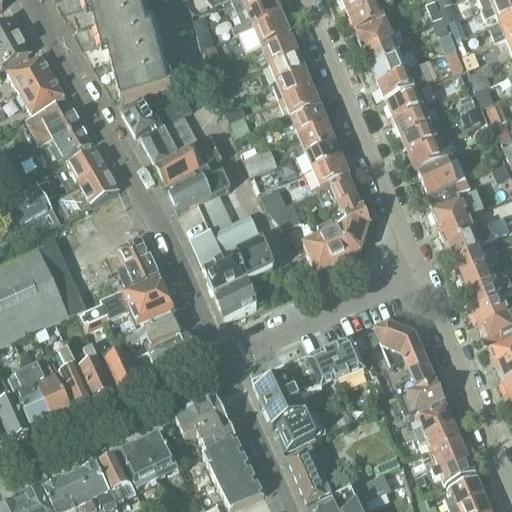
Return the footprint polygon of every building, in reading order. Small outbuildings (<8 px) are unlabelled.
[(81,0),(84,11),(84,13),(93,10),(97,27),(93,28),(94,30),(95,29),(99,48),(99,50),(108,47),(112,64),(109,65),(109,67),(110,67),(114,85),(114,86),(115,86),(120,105),(119,105),(119,107),(171,93),(171,92),(166,93),(150,34),(145,35),(135,0),(81,0)] [(201,0),(212,12),(227,6),(224,0),(201,0)] [(240,0),(239,1),(246,17),(275,5),(272,0),(240,0)] [(344,0),(340,2),(347,19),(386,2),(384,0),(344,0)] [(435,0),(441,12),(451,8),(447,0),(435,0)] [(511,0),(476,0),(482,15),(511,2),(511,0)] [(387,2),(386,2),(347,19),(354,36),(383,24),(379,15),(391,10),(387,2)] [(495,20),(498,28),(511,22),(511,2),(482,15),(486,23),(495,20)] [(246,17),(250,26),(242,29),(242,30),(232,35),(234,41),(238,40),(282,22),(275,5),(246,17)] [(425,10),(432,26),(440,22),(438,16),(434,7),(425,10)] [(438,16),(440,22),(444,31),(461,24),(461,23),(455,25),(448,11),(438,16)] [(246,57),(289,39),(282,22),(238,40),(246,57)] [(440,22),(432,26),(432,27),(431,27),(437,40),(446,36),(444,31),(440,22)] [(495,48),(505,44),(511,41),(511,22),(498,28),(499,29),(489,33),(495,48)] [(200,24),(193,26),(196,37),(207,33),(205,27),(200,24)] [(466,35),(461,24),(444,31),(446,36),(452,34),(454,40),(466,35)] [(0,73),(0,74),(30,58),(12,25),(0,31),(0,73)] [(356,39),(363,56),(392,44),(384,27),(356,39)] [(209,40),(207,34),(196,37),(199,48),(206,46),(209,40)] [(262,54),(269,71),(297,59),(290,42),(262,54)] [(455,45),(461,63),(467,60),(460,43),(455,45)] [(363,56),(370,73),(399,61),(392,44),(363,56)] [(217,57),(207,62),(211,72),(221,68),(217,57)] [(462,74),(455,57),(445,61),(452,78),(462,74)] [(461,63),(468,80),(480,74),(474,58),(467,60),(461,63)] [(269,71),(276,88),(304,76),(297,59),(269,71)] [(7,78),(19,100),(52,81),(40,60),(7,78)] [(370,73),(377,89),(406,77),(399,61),(370,73)] [(224,71),(214,75),(217,83),(228,79),(224,71)] [(468,80),(474,97),(486,92),(490,90),(484,73),(481,75),(480,74),(468,80)] [(272,91),(279,107),(311,93),(304,76),(276,88),(276,89),(272,91)] [(406,77),(377,89),(384,106),(413,94),(406,77)] [(52,81),(19,100),(31,121),(64,103),(52,81)] [(486,92),(474,97),(481,113),(493,108),(486,92)] [(311,93),(279,107),(285,123),(290,121),(290,122),(319,110),(311,93)] [(386,110),(393,127),(422,115),(414,98),(386,110)] [(141,107),(121,118),(135,141),(153,130),(156,135),(163,132),(191,116),(181,102),(149,121),(141,107)] [(221,108),(224,117),(237,112),(233,103),(221,108)] [(26,128),(38,150),(78,128),(66,106),(33,125),(26,128)] [(499,110),(486,115),(493,132),(506,126),(499,110)] [(226,121),(229,127),(252,117),(249,112),(226,121)] [(465,116),(471,132),(482,128),(476,112),(465,116)] [(296,136),(298,142),(327,130),(320,113),(272,133),(276,144),(296,136)] [(422,115),(393,127),(400,143),(429,131),(422,115)] [(252,117),(229,127),(236,144),(259,135),(252,117)] [(178,158),(197,148),(184,122),(164,133),(163,132),(156,135),(139,144),(155,172),(178,159),(178,158)] [(78,128),(38,150),(40,154),(47,150),(51,156),(35,165),(42,177),(57,169),(58,168),(90,150),(78,128)] [(504,128),(494,132),(500,149),(511,145),(504,128)] [(298,142),(305,159),(334,147),(327,130),(298,142)] [(429,131),(400,143),(407,160),(436,148),(429,131)] [(436,148),(407,160),(414,177),(443,165),(439,156),(452,151),(449,144),(445,146),(444,144),(436,148)] [(166,194),(177,189),(199,178),(221,166),(210,145),(193,153),(155,172),(166,194)] [(305,159),(312,176),(341,163),(334,147),(305,159)] [(511,151),(511,149),(502,152),(507,165),(511,162),(511,151)] [(62,202),(70,197),(79,192),(79,191),(106,175),(95,155),(67,171),(49,180),(50,181),(57,194),(62,202)] [(276,171),(269,155),(243,166),(250,182),(276,171)] [(341,163),(312,176),(319,193),(348,181),(341,163)] [(426,202),(455,190),(465,186),(459,172),(450,176),(447,168),(417,180),(421,190),(420,193),(422,198),(425,199),(426,202)] [(197,210),(219,200),(229,195),(217,169),(199,178),(177,189),(179,192),(167,198),(177,219),(197,210)] [(278,189),(271,174),(254,182),(260,196),(278,189)] [(79,192),(70,197),(78,210),(83,217),(91,212),(118,196),(106,175),(79,191),(79,192)] [(49,199),(57,194),(50,181),(41,186),(49,199)] [(330,192),(343,222),(361,214),(361,213),(353,196),(354,193),(352,188),(349,187),(348,184),(330,192)] [(52,214),(36,187),(0,206),(15,234),(52,214)] [(455,190),(426,202),(432,215),(430,216),(437,233),(468,220),(483,214),(479,206),(479,207),(475,197),(461,203),(455,190)] [(285,209),(279,194),(260,202),(267,217),(285,209)] [(197,210),(208,235),(210,239),(232,229),(219,200),(197,210)] [(292,208),(271,218),(284,236),(301,228),(292,208)] [(343,222),(332,227),(351,263),(360,258),(368,231),(370,230),(362,213),(361,213),(361,214),(343,222)] [(468,220),(437,233),(444,249),(475,236),(468,220)] [(210,239),(208,235),(187,242),(201,273),(260,246),(249,222),(232,229),(210,239)] [(351,263),(332,227),(332,226),(317,233),(321,242),(303,252),(316,277),(322,274),(327,275),(351,263)] [(475,236),(444,249),(451,266),(482,253),(480,249),(498,242),(492,229),(475,236)] [(8,267),(0,271),(0,353),(85,315),(77,297),(68,278),(49,235),(4,261),(8,267)] [(116,256),(124,274),(149,263),(140,244),(116,256)] [(203,276),(213,301),(273,276),(262,251),(203,276)] [(451,266),(458,282),(489,270),(482,253),(451,266)] [(149,263),(124,274),(108,282),(117,300),(158,281),(149,263)] [(97,287),(89,268),(68,278),(77,297),(97,287)] [(275,275),(289,293),(298,286),(286,270),(275,275)] [(458,282),(465,299),(496,286),(489,270),(458,282)] [(118,329),(125,343),(165,325),(162,320),(173,315),(174,315),(159,281),(158,282),(100,309),(108,327),(111,332),(118,329)] [(465,299),(472,316),(503,303),(511,298),(507,286),(497,290),(496,286),(465,299)] [(214,302),(223,325),(256,311),(246,288),(214,302)] [(472,316),(479,332),(510,319),(503,303),(472,316)] [(86,337),(108,327),(100,309),(78,319),(86,337)] [(511,318),(510,319),(479,332),(486,349),(511,338),(511,318)] [(172,321),(165,325),(125,343),(129,352),(138,347),(147,343),(151,351),(180,338),(178,332),(181,330),(177,321),(173,323),(172,321)] [(390,373),(404,367),(422,359),(421,357),(422,354),(420,349),(417,348),(413,340),(387,329),(374,335),(386,363),(374,368),(378,378),(390,373)] [(147,356),(153,368),(148,370),(153,379),(157,377),(191,361),(193,356),(185,339),(147,356)] [(511,342),(487,352),(495,369),(511,362),(511,342)] [(136,385),(127,366),(123,357),(123,358),(117,346),(103,353),(105,358),(101,359),(117,393),(120,392),(122,393),(128,390),(129,388),(136,385)] [(351,347),(309,365),(308,366),(321,394),(364,376),(372,372),(371,370),(362,359),(358,361),(351,347)] [(92,404),(78,376),(67,352),(57,357),(66,376),(58,380),(74,413),(76,412),(80,413),(85,411),(86,407),(92,404)] [(90,370),(78,376),(92,404),(95,403),(98,405),(104,402),(104,399),(107,397),(107,398),(112,395),(91,352),(83,356),(90,370)] [(404,367),(416,396),(434,389),(422,359),(404,367)] [(137,361),(127,366),(136,385),(145,380),(137,361)] [(511,362),(495,369),(502,386),(511,381),(511,362)] [(309,365),(308,365),(307,363),(252,388),(258,402),(272,433),(277,431),(288,455),(315,443),(298,405),(321,394),(308,366),(309,365)] [(37,368),(26,373),(50,423),(58,420),(62,421),(62,422),(68,419),(69,415),(70,414),(55,382),(46,386),(37,368)] [(50,423),(26,373),(15,378),(24,396),(15,401),(30,433),(32,432),(35,434),(41,431),(42,427),(50,423)] [(511,381),(502,386),(509,403),(511,401),(511,381)] [(434,389),(416,396),(397,404),(405,422),(444,406),(436,388),(434,389)] [(0,426),(10,446),(29,437),(13,404),(10,399),(0,403),(0,426)] [(212,404),(173,423),(184,445),(196,439),(194,435),(209,427),(212,433),(227,426),(218,406),(212,404)] [(413,436),(416,444),(451,429),(449,423),(450,420),(448,415),(445,414),(444,412),(415,424),(419,433),(413,436)] [(209,427),(194,435),(196,439),(205,458),(236,443),(227,426),(212,433),(209,427)] [(426,449),(430,458),(459,446),(451,429),(416,444),(420,452),(426,449)] [(148,446),(140,449),(155,480),(176,470),(161,439),(160,440),(155,438),(149,441),(148,446)] [(242,457),(236,443),(205,458),(202,459),(209,474),(242,457)] [(428,470),(431,478),(466,463),(459,446),(430,458),(433,467),(428,470)] [(155,480),(140,449),(133,453),(128,451),(122,454),(121,458),(119,459),(134,490),(155,480)] [(286,463),(296,486),(321,475),(311,452),(286,463)] [(209,474),(216,488),(250,472),(242,457),(209,474)] [(96,470),(110,499),(115,510),(135,500),(130,490),(116,461),(115,461),(111,459),(105,462),(104,466),(96,470)] [(366,474),(371,485),(401,472),(396,461),(366,474)] [(466,463),(431,478),(434,485),(440,483),(444,492),(473,480),(472,478),(473,475),(471,470),(468,468),(466,463)] [(78,479),(92,508),(93,511),(102,511),(113,507),(110,499),(96,470),(94,471),(90,469),(85,472),(84,476),(78,479)] [(216,488),(223,503),(257,486),(250,472),(216,488)] [(321,475),(296,486),(306,508),(331,497),(321,475)] [(66,484),(61,487),(73,511),(82,511),(92,508),(78,479),(77,479),(73,478),(67,480),(66,484)] [(383,480),(371,485),(350,494),(331,503),(334,510),(329,511),(358,511),(356,506),(388,492),(383,480)] [(444,509),(445,511),(459,511),(483,502),(480,497),(481,494),(479,489),(476,487),(475,485),(446,497),(450,507),(444,509)] [(257,486),(223,503),(227,511),(240,511),(264,501),(257,486)] [(73,511),(61,487),(56,489),(52,487),(47,490),(46,494),(43,495),(51,511),(73,511)] [(26,503),(19,506),(21,511),(47,511),(40,497),(39,497),(34,495),(28,498),(26,503)] [(486,511),(483,502),(459,511),(486,511)]
